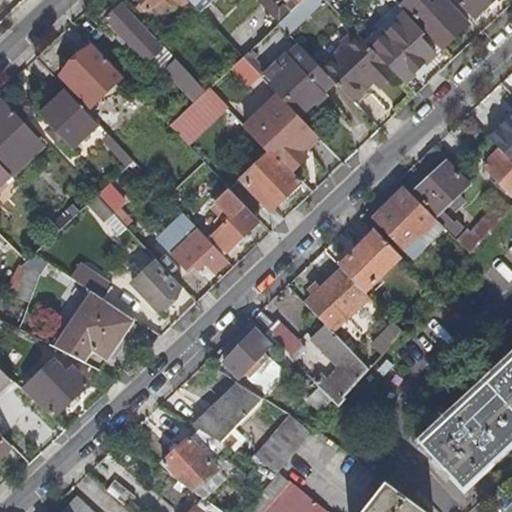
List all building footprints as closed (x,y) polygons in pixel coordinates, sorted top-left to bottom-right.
[(120,4),(116,0),(115,0),(101,14),(105,18),(120,4)] [(160,0),(164,0),(169,4),(174,10),(181,3),(185,7),(189,2),(187,0),(139,0),(150,10),(154,6),(160,0)] [(164,0),(160,0),(154,6),(160,12),(169,4),(164,0)] [(188,0),(199,11),(210,0),(188,0)] [(290,0),(278,12),(275,8),(267,0),(256,0),(272,16),(279,24),(303,0),(290,0)] [(290,35),(326,1),(325,0),(303,0),(279,24),(290,35)] [(409,35),(418,26),(400,7),(393,0),(385,0),(377,8),(386,17),(392,16),(409,35)] [(424,0),(408,0),(400,7),(418,26),(441,51),(468,26),(451,7),(441,0),(438,0),(431,7),(424,0)] [(476,19),(496,0),(466,0),(462,4),(476,19)] [(161,77),(167,72),(176,63),(120,4),(105,18),(161,77)] [(342,46),(319,66),(334,82),(352,100),(373,81),(380,89),(395,74),(384,62),(353,30),(339,43),(342,46)] [(398,50),(384,62),(395,74),(405,85),(419,73),(428,83),(437,75),(427,65),(436,56),(422,41),(417,45),(412,41),(400,52),(398,50)] [(266,72),(264,74),(301,113),(312,103),(316,107),(326,97),(323,93),(334,82),(319,66),(297,43),(266,72)] [(92,107),(124,77),(112,64),(94,45),(62,75),(92,107)] [(264,74),(266,72),(254,59),(258,56),(251,50),(243,58),(261,77),(264,74)] [(122,54),(112,64),(124,77),(125,78),(135,69),(122,54)] [(242,58),(229,69),(247,90),(260,79),(242,58)] [(176,63),(167,72),(196,102),(206,92),(178,62),(176,63)] [(245,121),(271,98),(259,84),(233,108),(245,121)] [(73,149),(100,125),(68,90),(41,115),(73,149)] [(216,102),(206,92),(196,102),(174,123),(183,132),(216,102)] [(3,101),(0,103),(0,164),(1,166),(11,177),(35,155),(23,142),(15,133),(25,125),(3,101)] [(511,114),(498,127),(508,138),(511,142),(511,114)] [(23,142),(35,155),(44,146),(25,125),(15,133),(23,142)] [(511,142),(508,138),(499,146),(501,148),(511,159),(511,142)] [(449,204),(458,196),(470,186),(448,162),(450,160),(436,144),(419,160),(433,175),(415,191),(455,236),(463,229),(456,221),(453,224),(442,211),(449,204)] [(508,188),(511,192),(511,159),(501,148),(485,163),(495,174),(508,188)] [(301,181),(272,151),(241,180),(270,211),(301,181)] [(0,187),(11,177),(1,166),(0,164),(0,187)] [(469,181),(477,173),(469,164),(460,171),(469,181)] [(477,173),(469,181),(493,207),(503,217),(510,209),(477,173)] [(503,192),(508,188),(495,174),(491,177),(503,192)] [(445,227),(406,187),(392,201),(398,206),(381,223),(414,257),(445,227)] [(121,204),(106,188),(97,196),(113,212),(121,204)] [(127,228),(113,213),(113,212),(97,196),(88,204),(104,222),(118,237),(127,228)] [(458,196),(449,204),(454,210),(463,202),(458,196)] [(398,206),(392,201),(376,217),(381,223),(398,206)] [(225,225),(208,240),(223,255),(259,221),(241,202),(221,221),(225,225)] [(493,207),(460,243),(464,247),(470,254),(503,217),(493,207)] [(213,273),(227,260),(223,255),(208,240),(184,214),(156,239),(187,272),(201,260),(213,273)] [(365,292),(402,256),(376,229),(339,264),(343,268),(365,292)] [(118,266),(132,280),(152,261),(138,247),(118,266)] [(40,276),(48,263),(35,254),(26,263),(21,268),(40,276)] [(181,290),(155,261),(131,284),(157,312),(181,290)] [(333,331),(370,297),(365,292),(343,268),(322,288),(318,284),(311,291),(314,295),(306,303),(327,325),(333,331)] [(92,273),(83,286),(88,289),(104,300),(113,287),(92,273)] [(88,289),(83,297),(133,323),(135,320),(104,300),(88,289)] [(101,371),(133,323),(83,297),(51,346),(96,368),(101,371)] [(37,303),(30,301),(19,330),(26,334),(37,303)] [(277,321),(266,333),(286,354),(299,342),(277,321)] [(371,342),(383,354),(403,331),(393,321),(371,342)] [(333,356),(342,365),(345,362),(340,358),(350,349),(333,331),(327,325),(313,338),(332,358),(333,356)] [(272,345),(257,330),(224,362),(240,378),(272,345)] [(345,362),(342,365),(327,381),(320,375),(314,381),(339,405),(345,398),(343,396),(368,368),(350,349),(340,358),(345,362)] [(465,489),(511,445),(511,359),(422,443),(465,489)] [(57,362),(25,391),(43,408),(54,417),(89,385),(73,368),(68,373),(57,362)] [(4,372),(0,376),(0,385),(9,377),(4,372)] [(240,383),(195,425),(200,428),(224,442),(225,443),(244,422),(265,399),(240,383)] [(232,447),(271,402),(265,399),(244,422),(225,443),(232,447)] [(312,432),(296,417),(290,414),(254,453),(277,472),(312,432)] [(209,458),(224,442),(200,428),(190,438),(189,438),(164,463),(179,478),(204,453),(209,458)] [(0,433),(0,458),(13,447),(0,433)] [(265,493),(274,499),(290,481),(281,476),(265,493)] [(115,480),(107,490),(128,507),(136,497),(115,480)] [(281,511),(301,490),(290,481),(274,499),(261,511),(281,511)] [(429,511),(388,482),(363,511),(429,511)] [(96,511),(76,494),(60,511),(96,511)]
